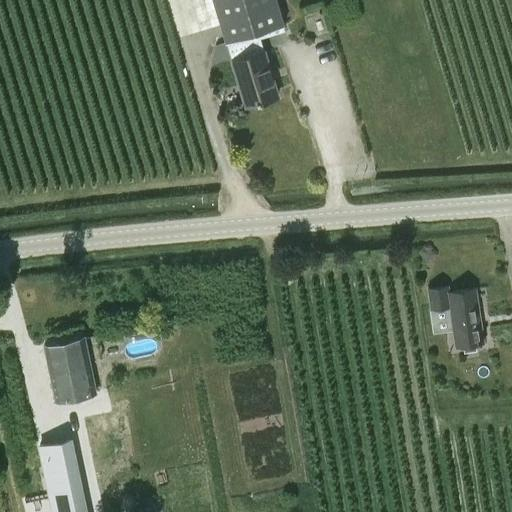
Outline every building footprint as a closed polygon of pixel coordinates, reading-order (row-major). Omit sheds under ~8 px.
[(212,0),(225,42),(285,24),(277,0),(212,0)] [(394,17),(411,12),(407,0),(396,0),(389,3),(394,17)] [(353,24),(358,41),(376,36),(371,19),(353,24)] [(420,32),(400,38),(404,54),(424,49),(420,32)] [(246,105),(277,96),(264,51),(233,60),(246,105)] [(365,64),(369,80),(387,75),(383,59),(365,64)] [(416,90),(434,85),(430,70),(412,75),(416,90)] [(448,286),(428,289),(430,309),(450,306),(455,346),(483,342),(476,288),(449,292),(448,286)] [(84,336),(44,345),(56,400),(96,392),(84,336)] [(75,464),(69,425),(48,429),(36,431),(47,495),(80,489),(75,464)]
